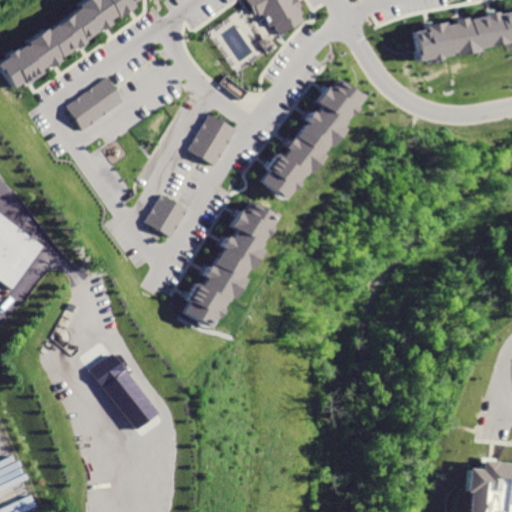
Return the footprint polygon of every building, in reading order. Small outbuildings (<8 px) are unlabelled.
[(106,0),(70,0),(0,52),(0,70),(7,80),(109,4),(106,0)] [(256,0),(280,34),(306,17),(293,0),(256,0)] [(511,10),(411,29),(417,59),(511,42),(511,10)] [(123,101),(106,76),(65,104),(82,129),(123,101)] [(331,77),(254,182),(278,200),(356,94),(331,77)] [(208,112),(185,149),(214,167),(237,131),(208,112)] [(170,237),(187,209),(161,193),(145,221),(170,237)] [(271,213),(245,200),(240,211),(234,208),(226,227),(227,227),(199,285),(191,281),(183,299),(185,300),(179,314),(207,327),(221,297),(229,301),(271,213)] [(0,220),(0,288),(7,294),(40,251),(0,220)] [(85,372),(99,390),(120,373),(107,356),(85,372)] [(511,511),(511,460),(478,457),(477,467),(463,466),(461,488),(466,489),(464,510),(451,509),(450,511),(511,511)]
